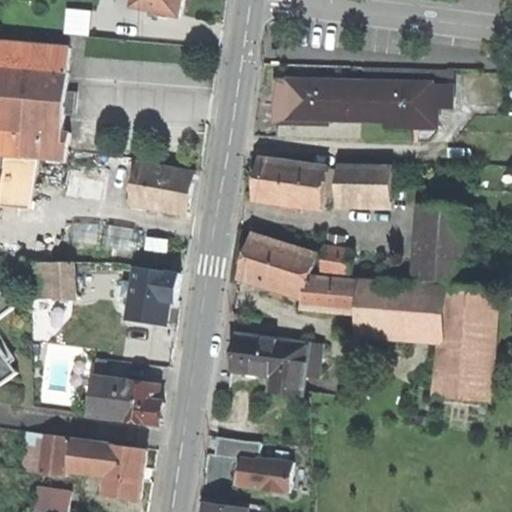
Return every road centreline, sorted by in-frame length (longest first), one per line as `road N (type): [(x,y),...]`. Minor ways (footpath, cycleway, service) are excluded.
road 1 (secondary): [(250,0),(172,511)]
road 2 (residential): [(284,0),(511,30)]
